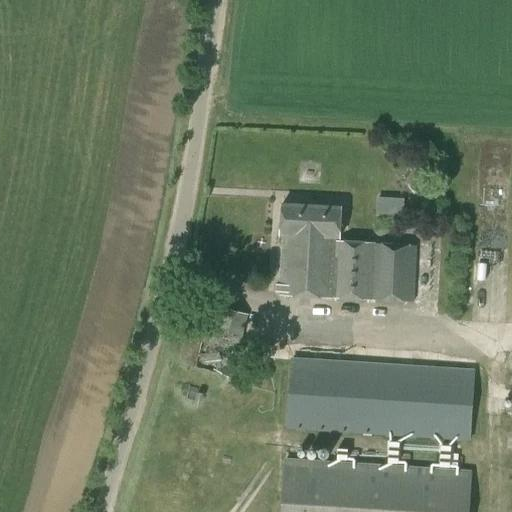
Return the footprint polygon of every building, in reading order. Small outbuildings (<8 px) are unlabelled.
[(377,196),(376,213),(404,214),(404,197),(377,196)] [(412,301),(416,247),(340,242),(342,208),(281,204),(279,236),(284,237),(281,293),(412,301)] [(195,301),(177,363),(230,378),(247,316),(195,301)] [(470,442),(475,370),(291,357),(286,429),(470,442)] [(468,511),(471,473),(286,460),(282,511),(468,511)]
